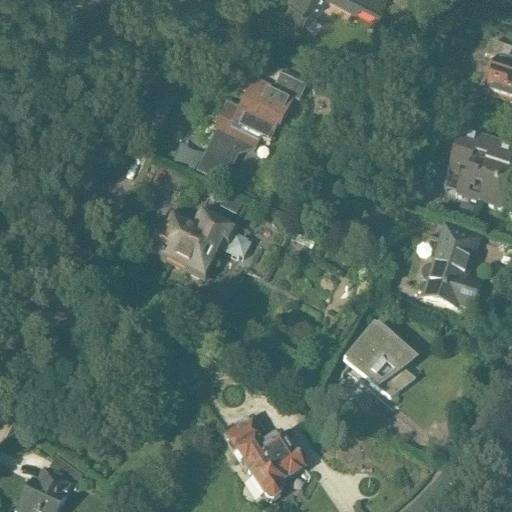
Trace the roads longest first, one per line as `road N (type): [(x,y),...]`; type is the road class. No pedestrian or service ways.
road 1 (tertiary): [(0,387),(197,0)]
road 2 (residential): [(419,511),(446,487),(496,412),(511,361)]
